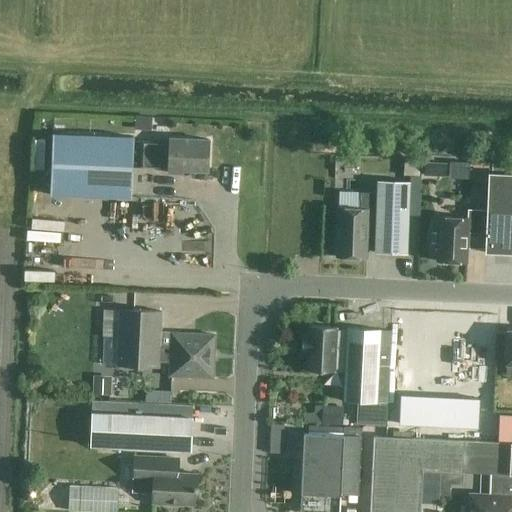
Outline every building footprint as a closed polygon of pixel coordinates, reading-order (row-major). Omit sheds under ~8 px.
[(132,198),(134,141),(134,137),(52,133),(50,195),(132,198)] [(169,143),(143,141),(141,168),(168,169),(168,173),(182,173),(182,170),(208,171),(209,140),(169,139),(169,143)] [(420,159),(409,159),(404,158),(404,175),(419,175),(420,159)] [(511,174),(488,173),(486,210),(467,209),(467,219),(438,217),(436,261),(466,263),(467,244),(485,245),(484,253),(511,254),(511,174)] [(368,211),(376,211),(374,253),(407,254),(409,182),(377,181),(377,193),(361,193),(360,210),(338,209),(336,257),(366,258),(368,211)] [(53,264),(53,278),(85,278),(85,264),(53,264)] [(121,309),(118,365),(158,367),(158,361),(170,361),(169,375),(212,377),(214,335),(172,333),(171,346),(159,346),(161,311),(121,309)] [(404,341),(405,317),(394,317),(394,341),(404,341)] [(308,353),(307,371),(334,372),(334,369),(344,369),(342,401),(376,403),(380,329),(346,328),(346,331),(336,330),(336,327),(309,326),(309,335),(302,335),(301,353),(308,353)] [(488,349),(475,349),(475,371),(472,371),(472,417),(491,417),(491,327),(488,327),(488,349)] [(402,395),(401,377),(391,377),(392,395),(402,395)] [(400,423),(400,403),(390,403),(389,423),(400,423)] [(342,424),(343,407),(322,406),(322,423),(342,424)] [(494,411),(494,421),(511,420),(511,410),(494,411)] [(192,417),(111,413),(92,412),(90,446),(191,450),(192,417)] [(339,511),(343,450),(360,450),(361,429),(344,428),(343,435),(304,433),(300,511),(339,511)] [(511,442),(464,440),(373,437),(369,511),(420,511),(422,471),(494,474),(494,486),(490,485),(490,494),(469,494),(469,502),(468,502),(465,505),(464,511),(511,511),(511,486),(511,475),(511,474),(511,442)] [(197,490),(198,474),(170,473),(171,458),(134,456),(133,492),(153,493),(152,503),(194,505),(195,490),(197,490)] [(67,511),(83,511),(116,511),(118,488),(69,486),(67,511)]
